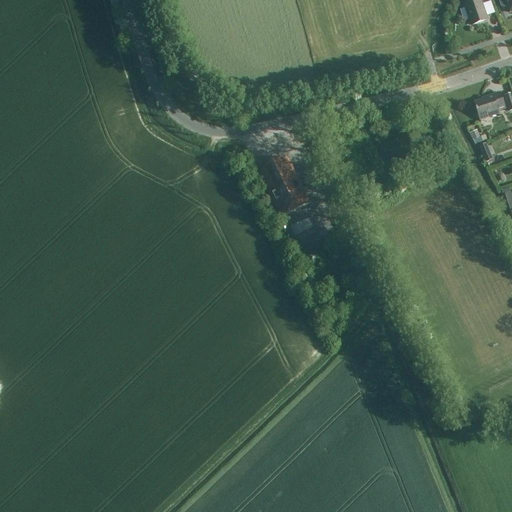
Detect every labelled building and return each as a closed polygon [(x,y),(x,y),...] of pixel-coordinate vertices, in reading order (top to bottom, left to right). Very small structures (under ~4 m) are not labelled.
[(488,3),(486,0),(474,0),(475,2),(465,6),(472,25),(487,20),(482,5),(488,3)] [(511,0),(499,0),(499,1),(501,6),(504,7),(507,6),(510,13),(511,12),(511,0)] [(475,104),(480,120),(499,114),(498,111),(505,109),(500,93),(482,99),(483,101),(475,104)] [(477,131),(469,134),(472,141),(473,141),(475,145),(487,140),(485,135),(480,137),(477,131)] [(479,146),(486,163),(493,160),(486,143),(479,146)] [(289,161),(287,162),(261,175),(281,216),(309,202),(289,161)]
